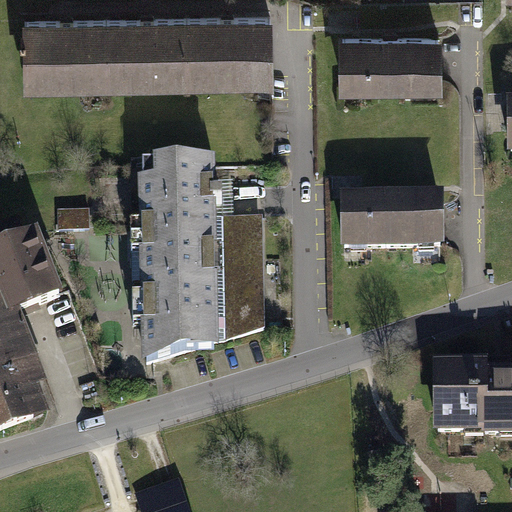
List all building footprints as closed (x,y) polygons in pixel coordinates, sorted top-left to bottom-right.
[(273,14),(25,18),(26,86),(274,83),(273,14)] [(441,35),(339,39),(341,90),(442,89),(441,35)] [(211,165),(143,166),(144,226),(132,227),(132,254),(145,253),(145,297),(133,297),(134,325),(147,325),(147,365),(186,353),(215,352),(214,345),(265,330),(265,328),(263,328),(261,218),(221,219),(221,220),(212,220),(212,207),(223,206),(223,198),(211,197),(211,165)] [(448,197),(344,199),(345,254),(449,253),(448,197)] [(92,213),(76,214),(77,229),(93,228),(92,213)] [(0,243),(0,431),(50,413),(39,385),(47,382),(36,353),(19,309),(24,307),(64,291),(37,228),(0,243)] [(491,366),(438,366),(437,440),(511,441),(511,373),(502,373),(491,373),(491,366)] [(186,511),(177,483),(135,496),(139,511),(186,511)]
